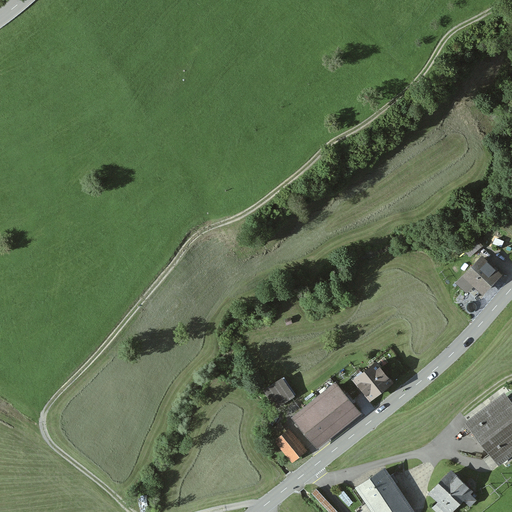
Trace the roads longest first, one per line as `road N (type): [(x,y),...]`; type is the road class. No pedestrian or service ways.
road 1 (track): [(44,436),(55,395),(199,233),(265,200),(412,84),(453,31),(505,0)]
road 2 (tertiary): [(511,288),(441,365),(257,511)]
